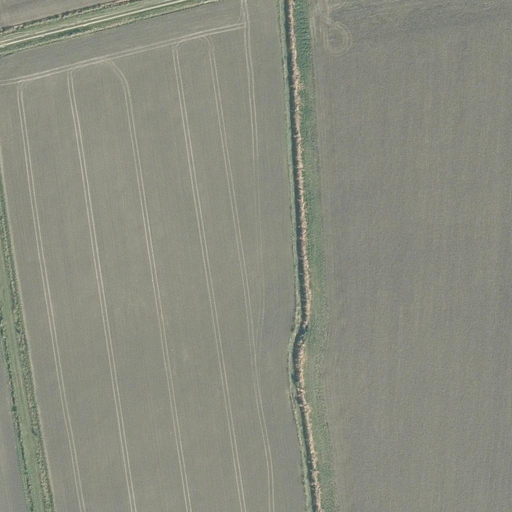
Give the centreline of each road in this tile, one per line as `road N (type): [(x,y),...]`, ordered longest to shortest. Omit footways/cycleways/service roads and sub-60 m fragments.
road 1 (track): [(0,238),(40,511)]
road 2 (track): [(181,0),(0,47)]
